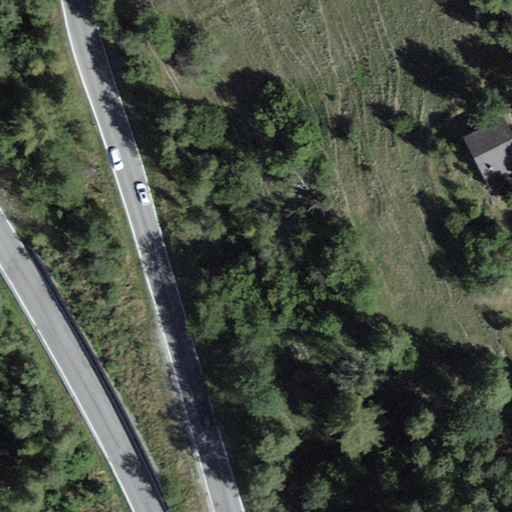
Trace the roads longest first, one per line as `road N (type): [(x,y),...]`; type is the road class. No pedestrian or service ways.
road 1 (tertiary): [(229,511),(76,0)]
road 2 (tertiary): [(0,236),(150,511)]
